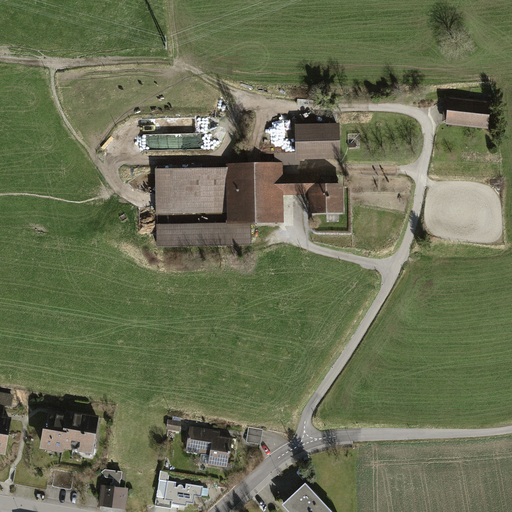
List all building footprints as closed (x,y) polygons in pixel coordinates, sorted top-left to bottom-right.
[(489,103),(450,100),(450,101),(448,123),(489,127),(490,117),(488,116),(489,103)] [(338,126),(297,127),(297,157),(339,156),(338,126)] [(341,210),(340,187),(319,187),(319,176),(273,176),(272,165),(261,165),(249,165),(237,165),(237,171),(227,172),(227,207),(237,207),(237,220),(250,220),(273,220),(273,219),(279,219),(278,209),(273,209),(273,191),(312,190),(312,210),(341,210)] [(227,207),(227,172),(157,173),(157,208),(227,207)] [(250,220),(237,220),(233,220),(233,224),(158,225),(158,245),(251,243),(250,220)] [(12,395),(0,392),(0,403),(5,405),(10,405),(12,395)] [(67,416),(47,413),(42,444),(44,447),(50,448),(50,451),(61,453),(62,447),(63,447),(64,444),(70,445),(71,448),(78,449),(78,451),(94,454),(96,441),(94,439),(98,418),(68,413),(67,416)] [(0,451),(2,452),(5,450),(10,419),(0,417),(0,451)] [(181,422),(169,420),(167,428),(180,430),(181,422)] [(263,429),(249,427),(247,442),(261,444),(263,429)] [(214,432),(190,428),(186,449),(202,452),(200,462),(227,466),(229,453),(230,453),(233,439),(219,437),(220,434),(214,434),(214,432)] [(56,470),(53,486),(72,489),(74,473),(56,470)] [(105,470),(103,472),(106,476),(114,477),(113,484),(119,484),(118,489),(120,489),(122,472),(105,470)] [(209,489),(203,488),(203,486),(186,483),(186,488),(183,488),(183,487),(183,486),(182,485),(181,485),(180,485),(179,485),(178,486),(178,487),(176,487),(176,482),(169,481),(170,472),(160,471),(155,506),(172,509),(172,504),(187,506),(187,502),(194,503),(195,496),(202,497),(202,495),(208,496),(209,489)] [(112,488),(103,487),(101,504),(124,506),(126,490),(120,489),(118,489),(119,484),(113,484),(112,484),(112,488)] [(332,511),(306,484),(284,504),(292,511),(332,511)]
